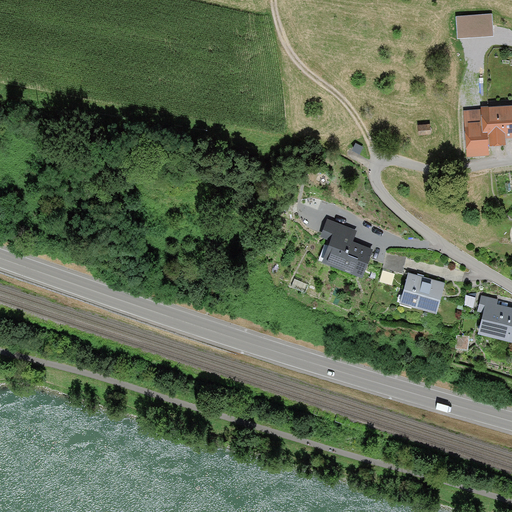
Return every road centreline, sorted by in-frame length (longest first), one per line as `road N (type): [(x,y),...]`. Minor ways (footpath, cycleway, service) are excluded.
road 1 (secondary): [(511,420),(0,255)]
road 2 (residential): [(511,291),(403,217),(373,174),(391,159),(437,170),(511,161)]
road 3 (track): [(376,165),(351,108),(283,37),(273,0)]
